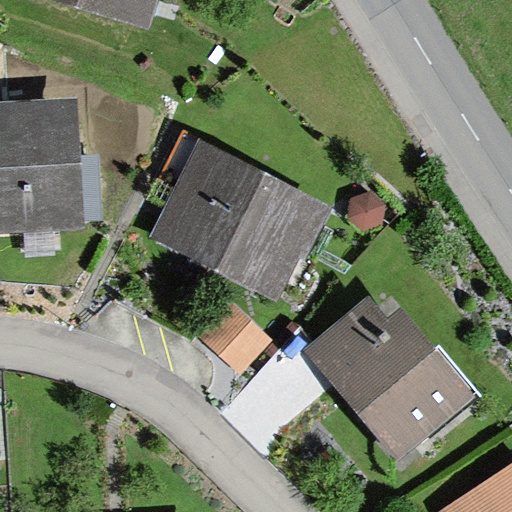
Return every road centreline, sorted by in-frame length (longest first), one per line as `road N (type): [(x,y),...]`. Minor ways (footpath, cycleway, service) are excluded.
road 1 (residential): [(281,511),(188,413),(146,381),(88,351),(0,341)]
road 2 (tertiary): [(389,0),(511,212)]
